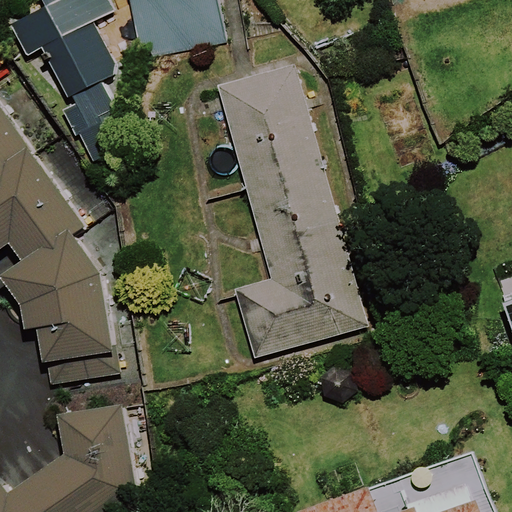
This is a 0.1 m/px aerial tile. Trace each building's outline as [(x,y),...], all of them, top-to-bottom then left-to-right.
[(102,0),(56,0),(15,27),(3,35),(23,66),(35,58),(65,105),(115,73),(87,30),(111,15),(102,0)] [(219,46),(209,0),(140,0),(130,2),(141,61),(219,46)] [(371,328),(288,63),(211,87),(271,282),(230,295),(252,365),(371,328)] [(0,255),(11,248),(28,272),(0,283),(0,285),(34,373),(114,355),(86,261),(77,229),(0,116),(0,255)] [(511,305),(500,310),(511,339),(511,305)] [(0,484),(0,511),(127,511),(143,502),(122,401),(63,413),(73,457),(10,499),(0,484)] [(481,511),(466,462),(425,475),(303,511),(481,511)]
